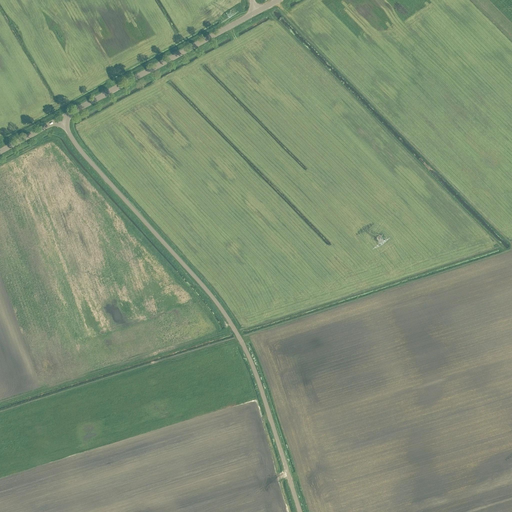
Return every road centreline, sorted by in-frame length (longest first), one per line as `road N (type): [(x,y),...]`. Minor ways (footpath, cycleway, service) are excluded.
road 1 (unclassified): [(300,511),(238,335),(61,118)]
road 2 (tertiary): [(61,118),(259,10)]
